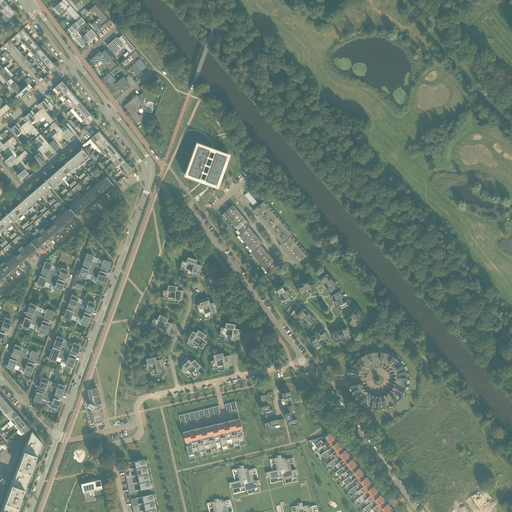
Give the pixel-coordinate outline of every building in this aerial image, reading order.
[(55,7),(53,9),(55,11),(59,15),(60,14),(61,16),(64,13),(63,11),(65,9),(72,17),(74,19),(79,15),(65,0),(64,0),(62,2),(62,1),(59,4),(58,6),(57,5),(55,7)] [(70,0),(72,1),(71,2),(78,10),(83,7),(79,2),(77,0),(70,0)] [(8,4),(0,11),(0,10),(3,15),(11,8),(8,4)] [(96,25),(94,22),(91,25),(97,33),(101,30),(96,25),(99,23),(104,28),(106,26),(107,27),(111,23),(99,8),(96,4),(89,11),(92,14),(94,12),(96,14),(99,18),(101,20),(96,25)] [(3,15),(1,17),(6,23),(9,20),(12,18),(10,17),(14,13),(15,12),(11,8),(3,15)] [(73,24),(77,29),(85,22),(85,23),(85,22),(81,17),(73,24)] [(77,42),(82,48),(86,44),(72,25),(72,26),(68,30),(71,34),(71,35),(77,42)] [(23,29),(15,35),(13,37),(17,41),(19,40),(27,33),(23,29)] [(84,36),(89,43),(94,38),(93,37),(95,35),(97,36),(91,29),(84,36)] [(19,40),(22,44),(30,37),(27,33),(19,40)] [(116,49),(118,51),(124,46),(129,51),(128,51),(130,53),(135,49),(122,35),(118,39),(117,38),(114,40),(114,41),(113,43),(112,42),(107,46),(113,52),(116,49)] [(22,44),(26,48),(34,41),(30,37),(22,44)] [(37,45),(34,41),(26,48),(29,52),(37,45)] [(29,52),(27,54),(31,58),(33,56),(41,49),(39,47),(40,47),(38,45),(38,44),(37,45),(37,46),(30,52),(29,52)] [(33,56),(37,60),(44,53),(41,49),(33,56)] [(100,55),(98,53),(90,60),(94,66),(101,60),(110,70),(116,65),(111,60),(113,59),(105,50),(100,55)] [(131,72),(132,72),(132,73),(133,73),(135,75),(139,72),(138,71),(140,69),(142,71),(147,67),(141,60),(142,59),(135,51),(129,55),(132,58),(133,58),(135,60),(134,61),(135,62),(134,62),(135,63),(133,65),(129,69),(129,70),(128,70),(128,71),(129,71),(129,72),(130,73),(131,73),(131,72)] [(35,62),(38,66),(48,57),(44,53),(37,60),(35,62)] [(42,70),(44,68),(51,61),(48,57),(38,66),(42,70)] [(49,74),(52,72),(50,70),(55,66),(51,61),(44,68),(48,72),(49,74)] [(0,79),(0,80),(3,84),(11,77),(7,73),(0,79)] [(103,78),(115,92),(120,88),(122,89),(125,87),(129,83),(128,82),(123,77),(115,83),(110,78),(112,76),(109,73),(103,78)] [(3,84),(7,88),(14,82),(11,77),(3,84)] [(54,88),(52,90),(56,94),(58,92),(66,85),(64,84),(65,83),(63,80),(62,81),(61,82),(54,88)] [(7,88),(11,92),(18,86),(14,82),(7,88)] [(69,90),(66,85),(58,92),(62,96),(69,90)] [(11,92),(14,97),(26,86),(22,90),(18,86),(11,92)] [(26,86),(14,97),(18,101),(30,90),(26,86)] [(73,94),(69,90),(62,96),(65,100),(73,94)] [(139,107),(140,108),(142,109),(142,108),(144,107),(144,105),(142,102),(147,98),(143,93),(138,97),(137,95),(132,99),(132,100),(128,103),(124,106),(137,124),(144,118),(141,114),(139,116),(135,111),(137,110),(136,109),(139,107)] [(65,100),(63,102),(67,106),(69,105),(76,98),(73,94),(65,100)] [(80,102),(76,98),(69,105),(72,109),(80,102)] [(39,104),(42,108),(45,111),(49,108),(52,110),(54,108),(48,100),(48,101),(49,102),(47,104),(43,100),(39,104)] [(72,109),(70,111),(73,115),(84,106),(80,102),(72,109)] [(0,109),(0,116),(10,108),(6,104),(0,109)] [(83,106),(73,115),(77,119),(79,117),(87,110),(86,108),(86,107),(85,105),(84,105),(84,106),(83,106)] [(42,108),(35,114),(40,120),(44,117),(49,124),(53,120),(45,111),(42,108)] [(79,117),(83,121),(91,114),(87,110),(79,117)] [(24,117),(28,120),(31,124),(31,123),(35,120),(37,123),(40,120),(35,114),(32,117),(29,113),(24,117)] [(88,125),(90,123),(89,123),(94,118),(91,114),(83,121),(86,125),(87,124),(88,125)] [(21,127),(26,133),(29,129),(35,136),(39,133),(31,123),(31,124),(28,120),(21,127)] [(51,125),(57,132),(53,135),(58,141),(65,135),(66,135),(63,132),(63,131),(55,122),(51,125)] [(67,128),(63,131),(63,132),(66,135),(65,135),(69,139),(73,135),(70,131),(72,129),(74,130),(68,123),(65,125),(67,128)] [(25,133),(26,133),(21,127),(18,129),(15,125),(10,129),(16,136),(21,132),(23,135),(24,134),(25,133)] [(103,135),(99,131),(90,139),(94,143),(103,135)] [(37,138),(42,145),(39,148),(44,154),(51,147),(49,144),(46,141),(40,134),(37,138)] [(50,137),(46,141),(49,144),(51,147),(55,151),(59,147),(56,143),(58,141),(53,135),(50,138),(50,137)] [(94,143),(97,147),(107,139),(103,135),(94,143)] [(0,148),(6,155),(12,150),(9,146),(16,140),(13,136),(10,139),(3,145),(0,148)] [(107,139),(97,147),(101,152),(110,143),(107,139)] [(196,142),(184,176),(218,188),(230,154),(196,142)] [(104,156),(106,154),(114,147),(110,143),(101,152),(104,156)] [(106,154),(109,158),(117,152),(114,147),(106,154)] [(44,154),(39,148),(36,150),(38,153),(34,157),(40,164),(45,160),(41,156),(44,154)] [(82,149),(78,153),(83,159),(83,160),(85,162),(90,158),(88,156),(82,149)] [(9,165),(13,162),(12,162),(16,159),(12,155),(15,153),(12,150),(6,155),(9,157),(5,161),(9,165)] [(13,162),(19,169),(25,164),(22,160),(28,155),(25,151),(16,159),(12,162),(13,162)] [(121,156),(117,152),(109,158),(113,162),(121,156)] [(78,153),(73,157),(81,166),(85,162),(78,153)] [(113,162),(111,164),(115,168),(116,167),(124,160),(121,156),(113,162)] [(73,157),(69,161),(76,170),(76,169),(80,165),(81,166),(73,157)] [(127,164),(128,164),(124,160),(116,167),(120,171),(120,170),(127,164)] [(69,161),(64,165),(70,172),(74,168),(76,170),(69,161)] [(120,170),(120,171),(124,175),(124,174),(125,175),(127,173),(127,172),(131,169),(132,168),(131,167),(132,166),(129,163),(128,164),(127,164),(120,170)] [(25,164),(19,169),(21,172),(17,175),(21,180),(28,173),(24,169),(27,167),(25,164)] [(64,165),(60,169),(65,176),(70,172),(64,165)] [(60,169),(55,173),(63,181),(61,179),(65,176),(60,169)] [(55,173),(51,177),(58,185),(62,181),(62,182),(63,181),(55,173)] [(100,178),(107,187),(112,183),(106,176),(106,177),(102,180),(100,178)] [(46,181),(52,187),(53,190),(54,189),(53,189),(57,185),(58,185),(51,177),(46,181),(44,179),(46,181)] [(95,182),(103,191),(107,187),(100,178),(100,179),(96,183),(95,182)] [(46,181),(44,183),(39,187),(46,196),(46,195),(50,191),(51,192),(51,191),(49,189),(51,188),(52,187),(46,181)] [(91,186),(98,195),(103,191),(95,182),(95,183),(96,183),(91,187),(91,186)] [(86,190),(94,199),(98,195),(91,186),(91,187),(87,191),(86,190)] [(39,187),(34,191),(40,198),(44,194),(46,196),(39,187)] [(82,194),(89,203),(94,199),(86,190),(88,192),(83,196),(82,194)] [(34,191),(30,195),(37,203),(36,201),(40,198),(34,191)] [(249,191),(245,195),(254,206),(258,203),(249,191)] [(77,198),(85,207),(89,203),(82,194),(81,194),(82,195),(78,199),(77,198)] [(30,195),(25,199),(33,207),(32,207),(36,203),(37,204),(37,203),(30,195)] [(73,202),(80,211),(85,207),(77,198),(78,199),(73,203),(73,202)] [(25,199),(21,203),(28,211),(32,207),(33,208),(33,207),(25,199)] [(252,211),(255,214),(268,204),(265,200),(252,211)] [(68,206),(70,208),(75,215),(76,215),(80,211),(73,202),(72,202),(73,203),(69,207),(68,206)] [(21,203),(16,207),(24,215),(23,214),(27,211),(28,211),(21,203)] [(255,214),(258,218),(270,207),(268,204),(255,214)] [(221,216),(224,219),(236,208),(233,205),(221,216)] [(16,207),(12,211),(19,219),(24,215),(16,207)] [(258,218),(261,221),(273,210),(270,207),(258,218)] [(69,209),(67,210),(65,208),(66,209),(61,213),(61,212),(68,221),(74,216),(75,215),(70,208),(69,209)] [(224,219),(227,222),(239,212),(236,208),(224,219)] [(261,221),(264,224),(276,213),(273,210),(261,221)] [(7,215),(13,221),(14,223),(15,223),(14,222),(18,219),(19,219),(12,211),(7,214),(6,213),(5,213),(7,215)] [(56,216),(64,225),(68,221),(61,212),(61,213),(57,217),(56,216)] [(227,222),(229,226),(242,215),(239,212),(227,222)] [(264,224),(267,227),(279,217),(276,213),(264,224)] [(6,216),(0,220),(8,230),(12,226),(10,223),(11,222),(13,221),(7,215),(6,216)] [(55,215),(50,219),(52,220),(59,229),(64,225),(56,216),(55,215)] [(229,226),(232,229),(244,218),(242,215),(229,226)] [(267,227),(269,230),(282,220),(279,217),(267,227)] [(232,229),(235,232),(247,221),(244,218),(232,229)] [(53,222),(49,226),(55,233),(59,229),(52,220),(53,222)] [(269,230),(272,234),(284,223),(282,220),(269,230)] [(235,232),(238,235),(248,227),(250,225),(247,221),(235,232)] [(272,234),(275,237),(287,226),(284,223),(272,234)] [(47,224),(43,228),(44,230),(50,237),(55,233),(49,226),(47,224)] [(275,237),(278,240),(290,230),(287,226),(275,237)] [(236,237),(239,241),(251,230),(248,227),(238,235),(236,237)] [(38,232),(46,241),(50,237),(44,230),(40,234),(38,232)] [(239,241),(242,244),(254,233),(251,230),(239,241)] [(278,240),(281,244),(291,234),(291,235),(293,233),(290,230),(278,240)] [(38,232),(34,236),(41,245),(46,241),(38,232)] [(242,244),(244,247),(257,236),(254,233),(242,244)] [(279,245),(282,248),(294,238),(291,235),(291,234),(281,244),(279,245)] [(30,242),(31,242),(36,249),(41,245),(34,236),(33,236),(35,238),(31,242),(30,242)] [(244,247),(247,250),(259,240),(257,236),(244,247)] [(282,248),(285,252),(297,241),(294,238),(282,248)] [(247,250),(250,254),(260,245),(262,243),(259,240),(247,250)] [(285,252),(288,255),(300,244),(297,241),(285,252)] [(30,243),(28,244),(27,242),(26,242),(27,243),(23,247),(22,246),(29,255),(36,249),(31,242),(30,243)] [(288,255),(290,258),(303,248),(300,244),(288,255)] [(248,255),(251,259),(263,248),(260,245),(250,254),(248,255)] [(23,248),(19,252),(25,259),(29,255),(22,246),(23,248)] [(251,259),(254,262),(266,252),(263,248),(251,259)] [(290,258),(293,261),(305,251),(303,248),(290,258)] [(13,254),(20,263),(25,259),(19,252),(18,250),(13,254)] [(305,251),(293,261),(296,265),(308,254),(305,251)] [(254,262),(257,265),(269,255),(266,252),(254,262)] [(83,265),(82,265),(84,266),(85,266),(94,269),(97,263),(96,262),(92,261),(93,258),(93,257),(94,256),(87,253),(86,255),(84,260),(83,265)] [(8,258),(16,267),(20,263),(13,254),(13,255),(9,259),(8,258)] [(257,265),(259,269),(272,258),(269,255),(257,265)] [(185,270),(184,274),(194,277),(195,274),(199,275),(202,266),(196,264),(197,260),(188,257),(186,262),(182,261),(180,269),(185,270)] [(4,262),(11,270),(16,267),(8,258),(9,259),(4,262)] [(259,269),(262,272),(275,261),(272,258),(259,269)] [(97,263),(94,269),(104,273),(105,270),(107,271),(110,263),(111,262),(104,260),(103,261),(102,264),(98,263),(97,263)] [(275,261),(262,272),(265,275),(278,265),(275,261)] [(0,266),(7,274),(11,270),(4,262),(5,264),(1,268),(0,266)] [(41,273),(42,274),(43,274),(53,278),(55,271),(54,271),(50,269),(51,266),(52,265),(52,264),(45,262),(44,263),(43,268),(41,273)] [(79,275),(78,277),(85,279),(86,278),(87,274),(91,276),(92,276),(94,269),(85,266),(84,269),(81,268),(79,275)] [(55,271),(53,278),(62,281),(63,278),(66,279),(67,277),(68,271),(69,270),(62,268),(61,269),(60,273),(56,271),(55,271)] [(94,269),(92,276),(93,276),(97,278),(95,283),(102,285),(105,279),(107,274),(104,273),(94,269)] [(37,284),(36,285),(44,287),(44,286),(45,283),(49,284),(50,284),(53,278),(43,274),(42,277),(40,276),(37,284)] [(326,274),(319,280),(323,284),(330,278),(327,274),(326,274)] [(53,278),(50,284),(51,285),(55,286),(53,291),(61,294),(65,282),(62,281),(53,278)] [(330,278),(323,284),(326,289),(333,283),(334,282),(330,278)] [(313,280),(307,282),(308,283),(310,292),(316,290),(313,281),(313,280)] [(307,282),(302,284),(305,293),(310,292),(308,283),(307,282)] [(333,283),(326,289),(330,293),(337,287),(338,286),(334,282),(333,283)] [(302,284),(297,285),(297,286),(298,289),(300,295),(305,293),(302,284)] [(162,298),(167,299),(167,302),(178,304),(178,300),(182,301),(183,291),(177,290),(177,286),(168,285),(167,291),(163,290),(162,298)] [(276,290),(275,291),(278,295),(279,294),(287,289),(284,285),(276,290)] [(279,294),(278,295),(282,300),(282,299),(290,294),(287,289),(279,294)] [(334,294),(330,296),(333,301),(341,296),(342,296),(339,291),(338,291),(334,294)] [(282,299),(282,300),(285,304),(286,304),(293,298),(290,294),(282,299)] [(69,301),(68,303),(71,304),(70,307),(79,311),(82,304),(81,304),(77,302),(78,299),(78,298),(79,297),(72,295),(71,296),(69,301)] [(341,296),(333,301),(336,306),(344,301),(345,300),(342,296),(341,296)] [(210,304),(208,298),(208,297),(198,300),(200,304),(196,305),(200,315),(203,314),(203,315),(205,320),(212,317),(211,313),(216,312),(214,303),(213,302),(210,303),(210,304)] [(344,301),(336,306),(339,310),(347,306),(348,305),(345,300),(344,301)] [(82,304),(79,311),(89,314),(90,311),(92,312),(93,310),(95,305),(96,303),(89,301),(88,302),(87,306),(83,304),(82,304)] [(26,314),(26,315),(27,315),(28,316),(38,319),(40,312),(39,312),(35,310),(36,307),(37,306),(30,303),(29,304),(27,310),(26,314)] [(64,317),(63,318),(70,320),(71,319),(72,316),(76,317),(77,317),(79,311),(70,307),(69,307),(67,306),(67,307),(66,311),(64,317)] [(297,315),(297,316),(300,319),(301,318),(307,312),(304,308),(297,315)] [(356,308),(353,313),(360,319),(360,320),(364,315),(364,314),(356,308)] [(40,312),(38,319),(47,322),(48,319),(51,320),(53,313),(54,312),(47,309),(46,310),(46,311),(45,314),(41,312),(40,312)] [(79,311),(77,317),(78,318),(82,319),(80,324),(87,327),(88,325),(91,315),(89,314),(79,311)] [(301,318),(300,319),(304,323),(305,322),(311,316),(307,312),(301,318)] [(353,313),(349,317),(356,323),(357,324),(360,320),(360,319),(353,313)] [(150,326),(155,328),(154,331),(164,335),(165,332),(169,333),(173,324),(167,322),(168,318),(159,315),(157,320),(153,318),(150,326)] [(25,318),(21,326),(28,329),(30,324),(34,325),(35,326),(38,319),(28,316),(27,318),(25,318)] [(305,322),(304,323),(308,327),(309,327),(316,320),(311,316),(305,322)] [(0,328),(5,331),(8,332),(12,320),(5,317),(4,319),(0,317),(0,318),(0,328)] [(349,317),(346,321),(353,327),(354,328),(357,324),(356,323),(349,317)] [(38,319),(35,326),(40,328),(38,332),(45,335),(50,323),(47,322),(38,319)] [(235,325),(235,324),(226,323),(225,328),(221,327),(219,335),(220,336),(225,336),(224,337),(224,340),(225,340),(234,342),(235,338),(239,339),(241,330),(236,329),(235,328),(235,325)] [(347,328),(342,330),(345,338),(345,339),(350,337),(350,336),(347,328)] [(323,329),(318,332),(323,340),(324,341),(328,337),(328,336),(323,329)] [(198,330),(196,333),(194,332),(191,330),(190,330),(185,338),(189,340),(188,340),(187,343),(196,349),(197,346),(202,349),(207,342),(203,340),(206,335),(198,330)] [(342,330),(336,331),(339,340),(340,341),(345,339),(345,338),(342,330)] [(336,331),(331,333),(334,342),(334,343),(340,341),(339,340),(336,331)] [(318,332),(314,335),(319,343),(319,344),(324,341),(323,340),(318,332)] [(314,335),(309,339),(314,346),(315,347),(319,344),(319,343),(314,335)] [(54,343),(53,345),(56,346),(55,349),(64,352),(67,345),(66,345),(62,344),(63,340),(64,339),(57,336),(56,337),(54,343)] [(67,345),(64,352),(74,355),(75,353),(77,354),(78,351),(80,346),(81,345),(74,342),(73,343),(73,344),(72,347),(68,346),(67,345)] [(11,356),(12,357),(13,357),(23,360),(25,354),(24,353),(20,352),(21,349),(21,348),(22,347),(15,344),(14,345),(12,351),(11,356)] [(49,358),(48,359),(55,362),(56,361),(56,360),(57,357),(61,359),(62,359),(64,352),(55,349),(54,348),(53,348),(52,348),(51,353),(49,358)] [(25,354),(23,360),(32,364),(33,361),(36,362),(38,354),(39,353),(32,350),(31,352),(30,355),(26,354),(25,354)] [(64,352),(62,359),(63,359),(67,361),(65,365),(72,368),(76,356),(74,355),(64,352)] [(223,357),(223,353),(222,353),(213,355),(214,360),(210,361),(212,369),(213,369),(217,368),(218,369),(218,371),(219,371),(229,369),(228,366),(232,365),(230,356),(230,355),(224,356),(223,357)] [(373,363),(370,353),(368,353),(369,353),(365,355),(364,355),(369,364),(370,364),(371,366),(372,365),(373,364),(373,363)] [(389,365),(395,357),(394,356),(393,356),(390,354),(389,354),(385,363),(386,363),(385,366),(386,366),(387,366),(388,365),(389,365)] [(369,364),(364,355),(363,356),(360,358),(359,359),(366,367),(366,366),(368,368),(369,367),(369,366),(369,365),(369,364)] [(7,366),(6,368),(13,370),(14,369),(15,365),(19,367),(20,367),(23,360),(13,357),(12,360),(10,359),(7,366)] [(143,365),(145,373),(150,372),(151,375),(161,373),(161,369),(164,369),(162,359),(156,360),(155,357),(146,359),(147,364),(143,365)] [(392,368),(400,361),(399,360),(396,358),(396,357),(395,357),(389,365),(389,366),(388,367),(388,368),(389,368),(390,368),(391,368),(392,368)] [(194,359),(191,362),(187,358),(180,364),(183,367),(180,370),(188,377),(190,375),(194,379),(200,373),(197,370),(201,366),(199,365),(194,360),(194,359)] [(366,367),(359,359),(358,360),(356,363),(355,363),(355,364),(363,370),(364,369),(365,371),(366,370),(366,369),(366,368),(366,367)] [(23,360),(20,367),(21,367),(25,369),(23,374),(30,376),(35,364),(32,364),(23,360)] [(394,371),(403,366),(403,365),(400,362),(401,362),(400,362),(400,361),(392,368),(391,370),(391,371),(392,371),(393,371),(394,371)] [(363,370),(355,364),(354,365),(352,369),(352,370),(361,373),(364,374),(364,373),(364,372),(364,371),(363,371),(363,370)] [(396,375),(406,372),(406,371),(405,371),(404,368),(404,367),(403,366),(394,371),(395,372),(393,373),(393,374),(394,374),(394,375),(395,375),(396,375)] [(38,389),(37,389),(39,390),(40,390),(49,393),(52,387),(51,386),(52,385),(53,385),(54,384),(52,383),(48,382),(49,380),(42,377),(41,379),(39,384),(38,389)] [(352,392),(353,393),(362,388),(364,387),(363,386),(363,385),(362,385),(361,385),(360,384),(363,384),(363,383),(350,386),(351,389),(352,392)] [(395,387),(405,392),(405,390),(406,387),(407,386),(406,386),(407,385),(396,383),(396,384),(394,383),(394,384),(394,385),(394,386),(395,387)] [(52,387),(49,393),(59,397),(61,398),(66,386),(59,384),(58,385),(54,384),(53,385),(52,385),(51,386),(52,387)] [(287,387),(279,389),(280,393),(281,393),(282,398),(280,399),(282,406),(288,404),(286,397),(291,396),(290,391),(288,391),(287,387)] [(394,391),(393,391),(401,397),(403,396),(402,396),(404,393),(405,392),(395,387),(395,388),(393,387),(393,388),(392,389),(393,389),(393,390),(394,391)] [(356,398),(364,392),(364,391),(366,390),(365,389),(364,389),(363,389),(362,389),(362,388),(353,393),(353,395),(354,395),(356,397),(355,398),(356,398)] [(97,389),(92,390),(88,391),(91,403),(90,403),(88,404),(88,406),(88,407),(89,408),(91,408),(94,423),(95,424),(102,422),(102,421),(103,421),(103,419),(102,419),(99,408),(101,407),(102,407),(102,406),(102,405),(102,404),(101,404),(97,389)] [(34,399),(33,401),(40,403),(41,402),(45,403),(46,402),(47,402),(48,400),(47,400),(48,398),(49,393),(40,390),(39,393),(36,392),(34,399)] [(267,394),(260,395),(262,402),(261,402),(262,406),(268,404),(269,404),(268,400),(274,399),(272,390),(266,392),(267,394)] [(391,394),(390,394),(397,402),(398,401),(401,398),(401,397),(393,391),(391,390),(390,391),(390,392),(390,393),(391,394)] [(360,402),(361,403),(367,395),(367,394),(368,393),(368,392),(367,392),(366,392),(365,392),(364,392),(356,398),(357,400),(360,402)] [(46,402),(45,403),(47,404),(51,405),(51,406),(50,407),(57,409),(60,401),(58,400),(59,397),(49,393),(48,398),(47,400),(48,400),(47,402),(46,402)] [(387,396),(392,406),(393,405),(396,403),(397,402),(390,394),(388,393),(387,394),(387,395),(387,396)] [(366,406),(367,406),(371,397),(370,397),(371,395),(371,394),(370,394),(369,394),(368,395),(367,395),(361,403),(362,404),(366,406),(365,406),(366,406)] [(384,398),(383,398),(386,408),(387,408),(387,407),(390,406),(391,406),(392,406),(387,396),(386,397),(385,395),(384,395),(384,396),(383,397),(384,398)] [(372,408),(373,408),(375,398),(374,398),(375,396),(374,396),(373,396),(372,396),(372,397),(371,397),(367,406),(368,407),(372,408),(371,408),(372,408)] [(0,409),(2,412),(10,406),(6,401),(0,405),(0,409)] [(441,401),(392,438),(406,455),(454,418),(441,401)] [(262,406),(260,406),(261,412),(265,411),(266,415),(265,416),(266,419),(274,418),(273,414),(274,413),(273,409),(270,410),(268,404),(262,406)] [(292,405),(284,407),(285,413),(284,413),(285,417),(286,422),(287,421),(289,426),(298,424),(296,419),(292,420),(290,412),(293,411),(292,405)] [(6,416),(13,410),(10,406),(2,412),(6,416)] [(10,421),(17,415),(13,410),(6,416),(3,418),(2,419),(3,420),(7,417),(10,421)] [(10,421),(7,424),(9,426),(10,427),(13,425),(14,425),(21,419),(19,417),(18,415),(17,415),(10,421)] [(270,421),(264,423),(266,430),(272,429),(271,426),(279,424),(280,427),(285,426),(284,419),(278,420),(278,418),(272,420),(269,420),(270,421)] [(15,426),(18,430),(25,424),(21,419),(14,425),(13,425),(10,427),(10,428),(11,429),(15,426)] [(239,419),(233,420),(238,438),(238,437),(240,437),(243,436),(239,419)] [(233,420),(228,421),(230,430),(234,430),(235,435),(231,436),(232,439),(233,444),(239,443),(238,438),(233,420)] [(228,421),(222,423),(226,440),(228,440),(232,439),(231,436),(230,430),(228,421)] [(222,423),(216,424),(219,433),(223,432),(224,438),(220,439),(221,442),(222,447),(227,445),(228,445),(226,440),(222,423)] [(25,424),(18,430),(22,435),(29,428),(25,424)] [(216,424),(211,426),(215,443),(218,442),(219,442),(220,442),(221,442),(220,439),(219,433),(216,424)] [(453,425),(444,431),(447,435),(455,429),(453,425)] [(211,426),(205,427),(207,436),(211,435),(213,440),(209,441),(209,444),(211,450),(211,449),(216,448),(215,443),(211,426)] [(205,427),(200,428),(204,446),(207,445),(209,444),(209,441),(207,436),(205,427)] [(200,428),(194,430),(196,439),(200,438),(201,443),(197,444),(198,447),(199,452),(200,452),(205,451),(204,446),(200,428)] [(455,429),(447,435),(449,439),(454,436),(458,432),(455,429)] [(458,432),(454,436),(456,439),(465,433),(462,429),(458,432)] [(194,430),(188,431),(192,448),(193,448),(195,448),(198,447),(197,444),(196,439),(194,430)] [(29,439),(24,451),(37,456),(42,443),(42,442),(35,434),(32,431),(29,439)] [(183,432),(182,432),(185,441),(189,440),(190,446),(186,447),(188,455),(194,453),(194,454),(192,448),(188,431),(183,432)] [(321,440),(315,445),(315,446),(315,445),(318,450),(323,447),(335,437),(332,432),(330,433),(326,437),(328,440),(324,443),(321,440)] [(465,433),(456,439),(459,443),(468,436),(465,433)] [(468,436),(459,443),(462,446),(470,440),(468,436)] [(335,437),(323,447),(326,451),(337,442),(336,440),(337,439),(335,437)] [(470,440),(462,446),(465,450),(473,444),(470,440)] [(326,451),(322,454),(322,455),(322,454),(325,459),(330,456),(332,454),(330,451),(334,447),(336,450),(342,446),(339,441),(337,442),(326,451)] [(17,457),(20,458),(25,442),(21,446),(17,457)] [(473,444),(465,450),(467,454),(476,447),(473,444)] [(332,454),(330,456),(333,460),(344,451),(343,449),(344,448),(342,446),(336,450),(332,454)] [(419,447),(411,454),(413,458),(422,451),(419,447)] [(476,447),(467,454),(470,457),(468,459),(470,462),(476,457),(473,455),(479,451),(476,447)] [(333,460),(329,463),(329,464),(329,463),(332,468),(337,465),(339,463),(337,460),(341,456),(343,459),(349,455),(346,450),(344,451),(333,460)] [(453,450),(450,453),(456,461),(460,459),(453,450)] [(24,451),(18,469),(30,474),(37,456),(24,451)] [(422,451),(413,458),(416,461),(425,455),(422,451)] [(450,453),(446,456),(449,460),(452,464),(456,461),(450,453)] [(275,463),(277,470),(280,470),(283,469),(281,459),(281,455),(278,455),(278,457),(269,459),(270,464),(275,463)] [(339,463),(337,465),(340,469),(351,460),(350,458),(351,457),(349,455),(343,459),(339,463)] [(425,455),(416,461),(419,465),(427,458),(425,455)] [(11,474),(13,475),(20,458),(17,458),(11,474)] [(283,469),(284,472),(291,471),(289,464),(294,463),(293,458),(284,460),(283,458),(281,459),(283,469)] [(427,458),(419,465),(421,468),(428,463),(430,462),(427,458)] [(340,469),(336,472),(339,477),(344,474),(346,472),(344,469),(348,465),(350,468),(356,464),(353,459),(351,460),(340,469)] [(136,469),(146,467),(147,467),(147,466),(146,466),(144,460),(134,462),(136,467),(130,469),(126,470),(127,471),(124,471),(125,472),(130,470),(136,469)] [(449,460),(441,466),(447,475),(451,471),(448,467),(452,464),(449,460)] [(421,468),(420,469),(423,473),(431,467),(428,463),(421,468)] [(346,472),(344,474),(347,478),(358,469),(357,467),(358,466),(356,464),(350,468),(346,472)] [(233,475),(238,474),(239,480),(239,481),(242,480),(246,479),(243,469),(244,469),(243,465),(240,466),(241,468),(232,470),(233,475)] [(148,474),(149,474),(149,473),(147,474),(146,467),(136,469),(137,474),(132,476),(128,477),(128,478),(126,479),(132,478),(138,476),(148,474)] [(431,467),(423,473),(425,477),(434,470),(431,467)] [(253,481),(252,474),(257,473),(256,468),(247,470),(246,468),(244,469),(243,469),(246,479),(246,483),(253,481)] [(347,478),(343,481),(347,485),(346,486),(347,486),(351,483),(353,481),(351,478),(355,474),(357,477),(364,473),(360,468),(358,469),(347,478)] [(18,469),(12,486),(24,490),(30,474),(18,469)] [(284,473),(280,474),(282,481),(283,485),(286,484),(285,480),(291,478),(292,483),(297,481),(295,472),(297,472),(296,469),(291,471),(284,472),(284,473)] [(278,482),(282,481),(280,474),(280,470),(277,470),(266,472),(266,475),(268,475),(269,479),(277,477),(278,482)] [(434,470),(425,477),(428,480),(426,482),(428,485),(434,481),(431,478),(437,474),(434,470)] [(353,481),(351,483),(354,487),(365,478),(364,476),(365,475),(364,473),(357,477),(353,481)] [(149,481),(151,481),(150,480),(149,481),(148,474),(138,476),(139,481),(133,483),(129,484),(130,485),(128,486),(134,485),(139,484),(149,481)] [(5,490),(8,491),(13,476),(11,475),(5,490)] [(465,475),(456,482),(462,490),(467,487),(464,482),(468,479),(465,475)] [(354,487),(350,490),(354,494),(353,495),(354,495),(358,492),(360,490),(358,487),(362,483),(364,486),(371,482),(367,477),(365,478),(354,487)] [(89,482),(81,484),(84,498),(85,503),(93,501),(94,501),(93,495),(89,496),(88,490),(91,489),(91,491),(102,488),(100,479),(92,481),(89,482)] [(240,493),(245,491),(243,484),(242,480),(239,481),(239,480),(228,483),(229,486),(231,485),(232,490),(239,488),(240,493)] [(243,484),(245,491),(246,495),(248,495),(247,490),(254,488),(255,493),(260,492),(258,483),(260,482),(259,480),(253,481),(246,483),(247,483),(243,484)] [(151,488),(149,481),(139,484),(140,489),(135,490),(131,491),(131,493),(129,493),(152,488),(151,488)] [(306,482),(233,499),(236,511),(254,511),(276,507),(279,506),(282,506),(309,499),(306,482)] [(360,490),(358,492),(361,496),(372,487),(371,485),(372,484),(371,482),(364,486),(360,490)] [(467,487),(462,490),(465,494),(474,488),(471,484),(467,487)] [(12,486),(5,504),(18,508),(24,490),(12,486)] [(361,496),(357,499),(361,503),(360,504),(361,504),(365,501),(367,499),(365,496),(369,492),(371,495),(378,491),(374,486),(372,487),(361,496)] [(470,511),(451,487),(438,497),(446,509),(448,511),(470,511)] [(500,487),(496,490),(502,499),(511,492),(507,488),(503,491),(500,487)] [(474,488),(465,494),(469,498),(477,492),(474,488)] [(367,499),(365,501),(368,505),(380,496),(378,494),(379,493),(378,491),(371,495),(367,499)] [(477,492),(469,498),(472,503),(480,496),(477,492)] [(511,494),(511,492),(502,499),(504,501),(508,507),(511,504),(511,502),(510,499),(511,497),(511,494)] [(144,504),(154,502),(155,502),(155,501),(154,501),(152,495),(142,497),(143,502),(138,504),(134,505),(134,506),(132,507),(138,506),(144,504)] [(368,505),(364,508),(367,511),(368,511),(372,510),(374,508),(372,505),(376,501),(379,504),(385,500),(381,495),(380,496),(368,505)] [(208,508),(213,507),(213,511),(221,511),(219,500),(218,499),(215,499),(216,501),(207,503),(208,508)] [(233,511),(229,511),(228,511),(227,506),(231,504),(230,500),(221,502),(221,500),(219,500),(221,511),(233,511)] [(374,508),(372,510),(373,511),(377,511),(387,505),(385,503),(386,502),(385,500),(379,504),(374,508)] [(504,501),(495,507),(498,511),(499,511),(503,509),(505,511),(506,511),(510,509),(508,507),(504,501)] [(135,511),(142,511),(145,511),(155,509),(157,509),(157,508),(155,509),(154,502),(144,504),(145,509),(139,511),(136,511),(135,511)] [(291,511),(292,511),(296,511),(304,511),(303,506),(302,503),(299,503),(300,505),(291,507),(291,511)] [(492,503),(484,509),(486,511),(489,511),(491,510),(492,511),(497,511),(498,511),(495,507),(492,503)]
